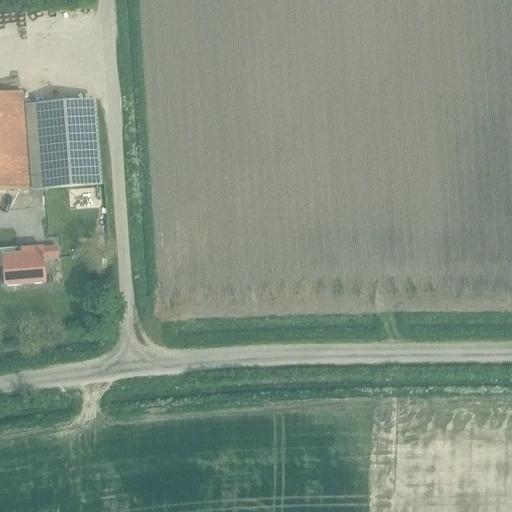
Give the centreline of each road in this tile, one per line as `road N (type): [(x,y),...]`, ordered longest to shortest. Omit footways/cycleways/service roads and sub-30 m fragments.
road 1 (tertiary): [(130,364),(511,349)]
road 2 (unclassified): [(130,364),(107,0)]
road 3 (tertiary): [(0,389),(130,364)]
